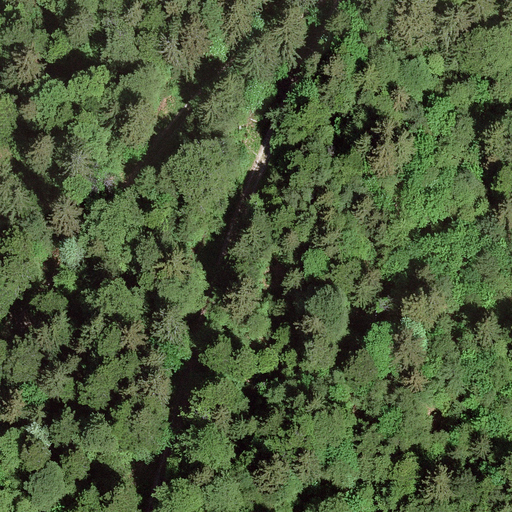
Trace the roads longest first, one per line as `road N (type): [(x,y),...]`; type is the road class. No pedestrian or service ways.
road 1 (track): [(150,511),(234,206),(282,93),(334,0)]
road 2 (track): [(325,0),(193,101),(0,341)]
